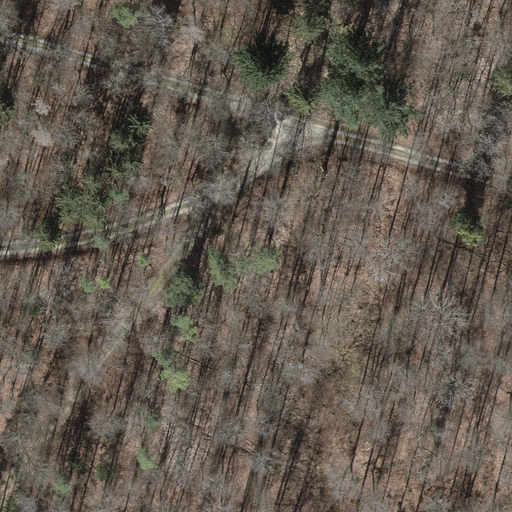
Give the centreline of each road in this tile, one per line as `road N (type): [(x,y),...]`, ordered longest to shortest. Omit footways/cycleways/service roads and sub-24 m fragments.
road 1 (track): [(0,51),(511,183)]
road 2 (track): [(248,179),(6,511)]
road 3 (track): [(286,127),(248,179),(139,223),(0,249)]
